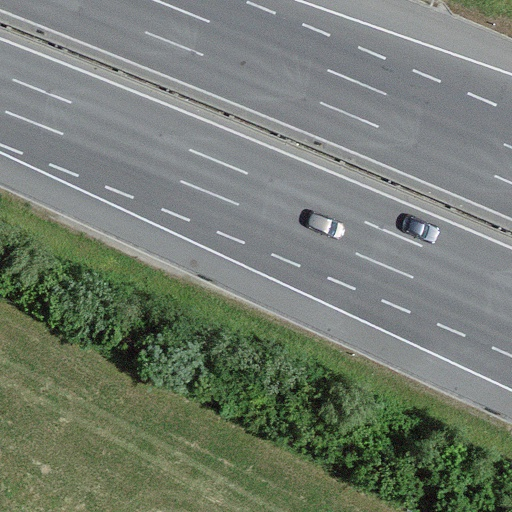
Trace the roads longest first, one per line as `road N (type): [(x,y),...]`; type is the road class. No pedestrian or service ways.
road 1 (motorway): [(0,93),(511,303)]
road 2 (motorway): [(511,167),(107,0)]
